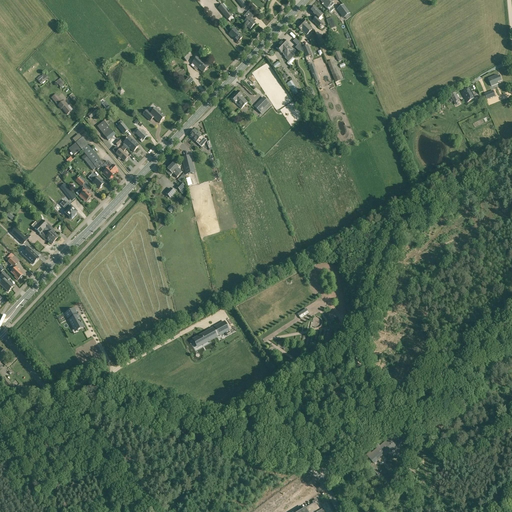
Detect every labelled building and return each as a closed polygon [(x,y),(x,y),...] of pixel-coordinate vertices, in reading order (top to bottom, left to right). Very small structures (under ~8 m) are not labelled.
[(323,4),(323,5),(328,10),(333,5),(332,3),(333,2),(331,0),(321,0),(321,1),(323,4)] [(218,8),(227,20),(232,17),(223,4),(218,8)] [(344,18),(345,17),(349,14),(343,6),(338,10),(344,18)] [(310,12),(310,13),(316,18),(312,22),(319,28),(322,24),(318,20),(322,15),(320,13),(315,8),(313,9),(312,9),(310,11),(310,12)] [(244,17),(247,20),(244,24),(250,30),(256,24),(251,20),(253,17),(248,12),(244,17)] [(301,32),(302,31),(304,30),(308,34),(311,30),(310,28),(307,26),(308,25),(302,20),(296,27),(301,32)] [(229,35),(232,38),(233,38),(238,43),(242,38),(237,33),(238,32),(235,29),(229,35)] [(280,44),(293,57),(297,53),(293,50),(292,51),(288,47),(289,46),(283,41),(282,41),(279,43),(280,44)] [(293,57),(280,44),(276,49),(281,54),(282,53),(283,55),(286,58),(285,59),(289,62),(293,57)] [(307,46),(302,48),(305,57),(311,55),(307,46)] [(181,57),(187,62),(192,56),(187,51),(181,57)] [(198,69),(203,73),(208,67),(205,63),(199,57),(192,64),(194,66),(197,69),(198,69)] [(335,83),(341,81),(338,74),(332,61),(328,62),(327,63),(328,65),(332,76),(335,83)] [(37,80),(41,84),(48,77),(44,74),(37,80)] [(491,87),(498,84),(498,83),(502,81),(500,76),(498,77),(497,76),(488,79),(491,87)] [(189,77),(184,82),(188,86),(193,81),(189,77)] [(60,78),(56,81),(61,87),(65,84),(60,78)] [(305,92),(308,98),(315,94),(312,88),(305,92)] [(467,102),(475,98),(470,89),(462,93),(467,102)] [(230,99),(235,104),(236,104),(241,109),(247,103),(242,97),(237,92),(230,99)] [(455,93),(450,95),(456,106),(459,104),(457,102),(459,100),(455,93)] [(62,103),(58,97),(55,94),(51,98),(54,100),(58,106),(61,109),(62,108),(67,114),(70,112),(66,107),(67,106),(64,102),(62,103)] [(270,106),(263,98),(254,107),(262,115),(270,106)] [(149,112),(149,113),(146,111),(143,114),(150,121),(154,118),(159,123),(165,117),(156,108),(155,110),(154,109),(152,109),(151,110),(149,112)] [(87,116),(91,120),(98,113),(94,109),(87,116)] [(108,140),(115,135),(104,122),(97,127),(108,140)] [(118,127),(124,134),(129,130),(122,123),(118,127)] [(143,141),(147,137),(145,134),(146,133),(143,131),(142,132),(140,130),(136,135),(140,139),(139,140),(142,143),(143,141)] [(189,136),(201,148),(207,141),(201,136),(195,130),(189,136)] [(81,150),(94,166),(101,161),(83,138),(82,139),(76,144),(69,150),(74,156),(81,150)] [(123,146),(128,150),(129,149),(134,152),(139,147),(129,138),(127,140),(126,141),(124,144),(125,144),(123,146)] [(112,151),(124,162),(129,157),(120,150),(116,147),(112,151)] [(194,173),(190,156),(182,158),(186,175),(194,173)] [(101,161),(94,166),(98,170),(100,168),(103,171),(104,173),(103,174),(109,180),(118,170),(109,162),(108,161),(105,164),(102,160),(101,161)] [(94,166),(90,161),(87,163),(93,171),(96,168),(94,166)] [(176,178),(182,173),(178,169),(180,167),(177,164),(176,166),(173,164),(167,170),(168,171),(166,173),(170,176),(172,174),(172,175),(176,178)] [(90,181),(99,189),(104,184),(98,179),(94,176),(90,181)] [(75,181),(82,187),(85,184),(79,178),(75,181)] [(180,191),(185,187),(180,183),(176,187),(180,191)] [(61,187),(70,198),(73,195),(65,184),(61,187)] [(87,192),(83,188),(77,194),(79,196),(83,200),(84,199),(86,202),(87,201),(88,202),(89,201),(89,200),(89,199),(91,196),(87,192)] [(170,198),(175,193),(170,189),(166,194),(170,198)] [(65,214),(65,215),(70,220),(71,219),(71,220),(74,216),(77,213),(74,210),(75,209),(68,203),(67,203),(63,208),(64,208),(67,212),(66,213),(65,214)] [(47,232),(56,241),(59,237),(54,232),(55,231),(51,228),(52,227),(48,225),(47,226),(45,224),(42,221),(39,218),(37,220),(40,223),(43,226),(45,229),(48,231),(47,232)] [(43,226),(40,223),(35,229),(40,234),(45,229),(43,226)] [(18,240),(23,244),(27,240),(15,229),(12,233),(19,240),(18,240)] [(48,231),(45,229),(40,234),(40,235),(41,236),(46,241),(47,240),(52,245),(56,241),(47,232),(48,231)] [(39,258),(27,247),(24,251),(25,252),(23,255),(33,265),(39,258)] [(17,264),(12,259),(8,262),(12,266),(8,270),(15,277),(14,278),(18,281),(20,279),(23,276),(22,276),(18,271),(19,270),(15,266),(17,264)] [(0,284),(8,292),(14,286),(6,280),(8,277),(4,273),(0,277),(0,278),(3,281),(0,284)] [(71,311),(65,314),(68,319),(71,317),(70,316),(73,314),(71,311)] [(69,320),(73,329),(82,324),(77,315),(69,320)] [(220,324),(214,327),(219,336),(229,330),(227,326),(223,329),(220,324)] [(193,340),(195,338),(199,345),(209,339),(210,341),(217,337),(212,329),(193,339),(193,340)] [(7,380),(2,384),(8,391),(13,387),(7,380)] [(366,455),(372,463),(369,466),(374,472),(378,469),(373,464),(392,448),(395,451),(399,454),(406,443),(401,440),(396,447),(395,446),(388,437),(384,440),(386,442),(379,447),(378,445),(378,444),(375,446),(376,447),(377,449),(371,454),(370,452),(366,455)] [(316,500),(312,502),(313,504),(312,505),(299,511),(324,511),(319,502),(318,503),(316,500)]
